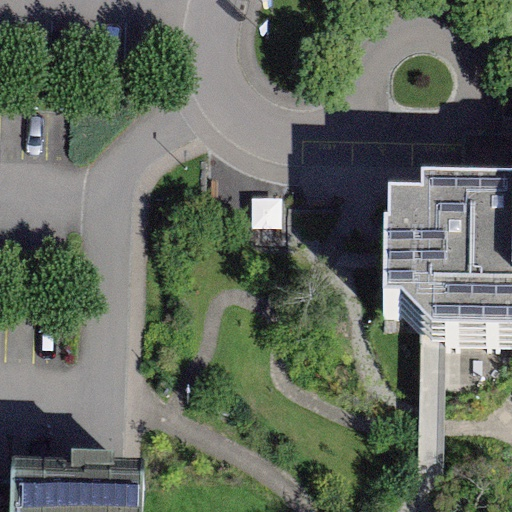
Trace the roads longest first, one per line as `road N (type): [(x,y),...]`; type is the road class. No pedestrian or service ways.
road 1 (residential): [(227,111),(161,138),(107,199),(105,382)]
road 2 (residential): [(380,117),(370,82),(385,48),(417,32),(450,38),(478,78),(472,111),(429,139),(383,119)]
road 3 (residential): [(227,111),(272,130),(330,135),(383,119)]
